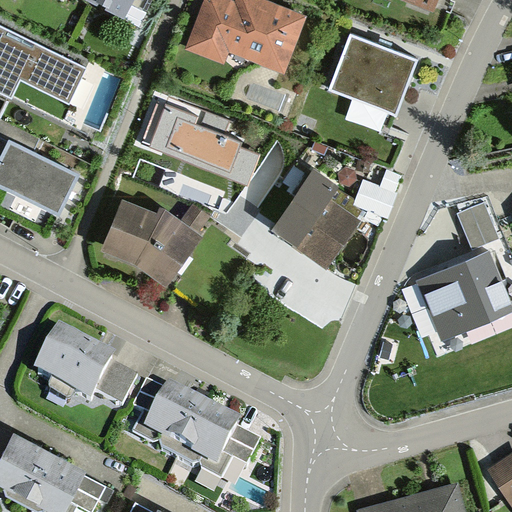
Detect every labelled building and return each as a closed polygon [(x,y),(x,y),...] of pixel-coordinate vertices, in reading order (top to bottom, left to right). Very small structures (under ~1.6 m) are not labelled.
[(98,0),(124,13),(130,0),(98,0)] [(203,0),(188,44),(223,56),(227,45),(284,65),(304,10),(274,0),(203,0)] [(396,0),(434,14),(439,0),(396,0)] [(88,64),(0,18),(0,82),(12,89),(21,71),(71,96),(88,64)] [(386,41),(351,28),(331,82),(396,106),(416,51),(386,41)] [(199,116),(166,104),(149,148),(248,185),(260,154),(240,147),(242,142),(196,125),(199,116)] [(68,193),(81,168),(9,131),(13,124),(0,117),(0,179),(60,209),(68,193)] [(298,244),(327,264),(361,214),(330,194),(340,180),(314,162),(274,220),(298,237),(295,242),(298,244)] [(396,191),(363,178),(354,201),(387,214),(396,191)] [(183,216),(162,200),(159,205),(122,190),(101,243),(135,257),(140,260),(165,279),(201,230),(197,227),(208,211),(194,201),(183,216)] [(500,234),(485,200),(457,211),(472,246),(500,234)] [(511,295),(489,240),(416,270),(441,331),(477,317),(511,302),(511,295)] [(92,400),(96,391),(123,405),(138,375),(111,361),(115,353),(103,347),(58,323),(34,369),(92,400)] [(133,432),(223,480),(234,460),(247,467),(261,439),(218,416),(191,401),(148,378),(133,406),(143,412),(133,432)] [(0,489),(44,511),(73,511),(79,502),(92,509),(106,482),(63,460),(35,446),(0,427),(0,489)] [(511,449),(488,466),(511,501),(511,449)] [(438,486),(357,508),(358,511),(465,511),(457,480),(438,486)] [(160,511),(137,499),(129,511),(160,511)]
